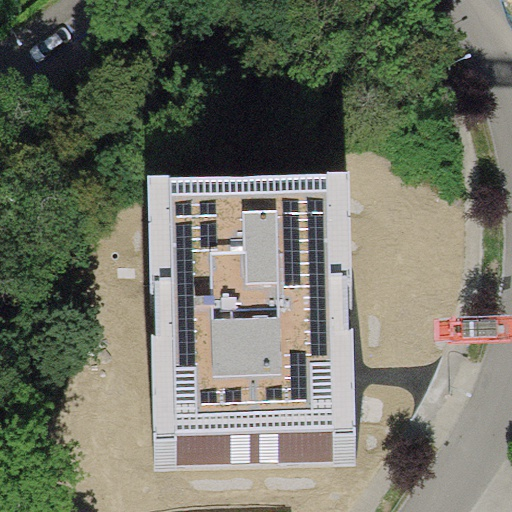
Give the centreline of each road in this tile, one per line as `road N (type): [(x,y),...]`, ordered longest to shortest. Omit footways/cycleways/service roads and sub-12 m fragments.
road 1 (residential): [(432,511),(482,432),(511,350)]
road 2 (residential): [(134,0),(0,95)]
